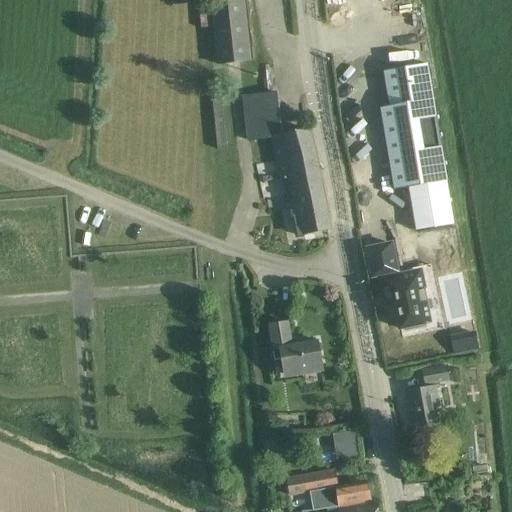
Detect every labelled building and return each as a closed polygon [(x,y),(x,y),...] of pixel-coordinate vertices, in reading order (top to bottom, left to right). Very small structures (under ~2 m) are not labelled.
[(244,1),(211,5),(218,65),(251,61),(244,1)] [(390,107),(381,109),(391,171),(395,191),(447,182),(444,162),(433,100),(427,64),(384,72),(390,107)] [(273,138),(284,188),(320,180),(315,154),(308,130),(282,135),(277,94),(243,97),(248,141),(273,138)] [(320,180),(284,188),(287,201),(291,200),(298,236),(331,230),(320,180)] [(391,245),(367,250),(373,277),(379,276),(386,309),(394,307),(399,331),(401,331),(405,330),(405,332),(425,328),(425,325),(431,324),(424,290),(425,290),(421,270),(397,275),(396,272),(391,245)] [(302,375),(303,375),(322,372),(317,341),(292,346),(288,323),(268,327),(274,362),(280,361),(283,376),(302,373),(302,375)] [(477,332),(468,334),(471,348),(480,346),(477,332)] [(446,367),(442,367),(423,371),(426,389),(405,393),(412,432),(432,428),(434,428),(431,408),(441,406),(438,387),(436,387),(436,383),(449,381),(446,367)] [(288,422),(274,423),(275,433),(289,432),(288,422)] [(486,467),(473,469),(473,475),(487,474),(486,467)] [(308,477),(286,480),(288,496),(310,492),(312,511),(315,511),(326,510),(326,508),(338,506),(350,505),(370,502),(367,482),(353,485),(348,485),(336,487),(334,472),(307,476),(308,477)] [(413,504),(431,502),(429,489),(412,491),(413,504)]
